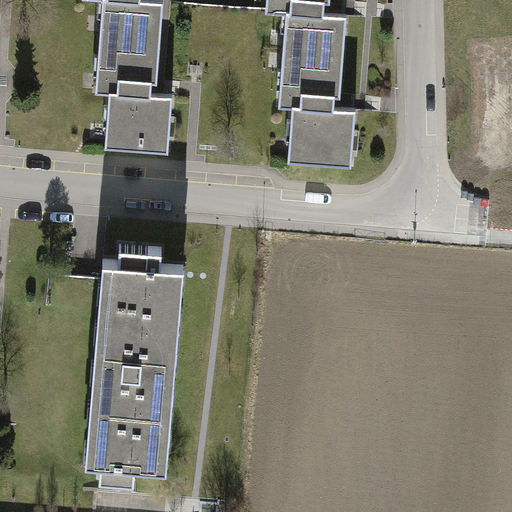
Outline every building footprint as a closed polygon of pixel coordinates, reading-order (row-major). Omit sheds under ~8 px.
[(145,0),(91,0),(104,1),(101,43),(158,47),(161,2),(145,1),(145,0)] [(329,0),(265,0),(264,11),(288,13),(285,54),(343,58),(347,13),(329,11),(329,0)] [(158,47),(101,43),(98,91),(111,92),(107,146),(166,150),(170,94),(154,93),(158,47)] [(343,58),(285,54),(279,108),(294,110),(290,161),(351,166),(356,110),(340,108),(343,58)] [(117,263),(98,262),(83,470),(99,471),(98,487),(132,489),(133,473),(165,475),(179,273),(160,272),(161,254),(118,251),(117,263)]
